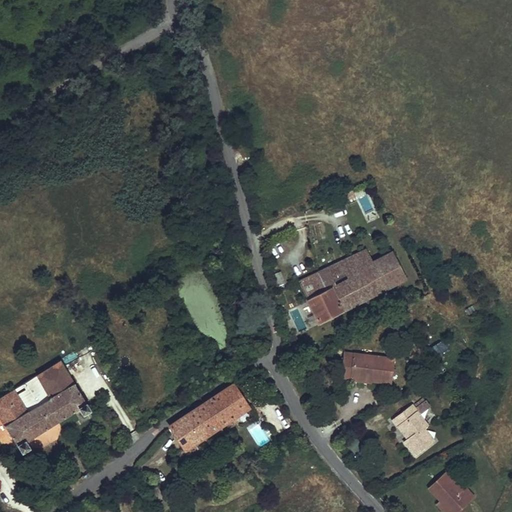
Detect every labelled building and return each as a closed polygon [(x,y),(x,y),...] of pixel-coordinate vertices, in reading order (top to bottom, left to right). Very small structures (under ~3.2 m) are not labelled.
[(353,188),(345,191),(348,200),(357,196),(353,188)] [(385,241),(364,251),(385,289),(404,279),(385,241)] [(364,251),(297,282),(319,324),(385,289),(364,251)] [(428,349),(434,359),(448,351),(442,341),(428,349)] [(385,385),(388,360),(340,354),(337,382),(347,383),(347,381),(347,376),(367,379),(367,383),(385,385)] [(0,399),(0,418),(21,452),(30,447),(26,441),(79,408),(83,413),(91,409),(61,361),(37,376),(52,399),(30,413),(14,391),(0,399)] [(347,376),(347,381),(347,383),(366,386),(367,383),(367,379),(347,376)] [(233,384),(169,427),(185,449),(248,407),(233,384)] [(426,400),(414,409),(419,415),(430,406),(426,400)] [(411,405),(392,420),(398,428),(403,424),(412,435),(407,439),(404,442),(415,456),(434,440),(423,427),(427,424),(419,415),(414,409),(411,405)] [(403,424),(398,428),(407,439),(412,435),(403,424)] [(462,491),(438,470),(436,473),(459,494),(462,491)] [(459,494),(436,473),(423,487),(436,499),(435,500),(448,511),(449,511),(467,492),(464,489),(462,491),(459,494)] [(448,511),(435,500),(432,504),(441,511),(448,511)]
